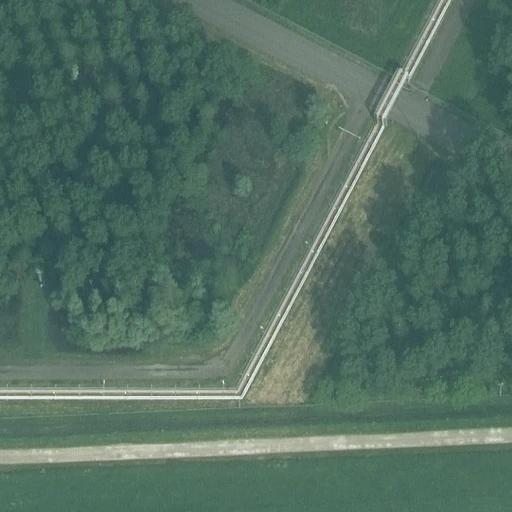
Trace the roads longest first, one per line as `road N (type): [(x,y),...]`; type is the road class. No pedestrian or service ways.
road 1 (unknown): [(375,99),(243,336),(201,373),(94,397),(0,391)]
road 2 (unclassified): [(0,462),(511,434)]
